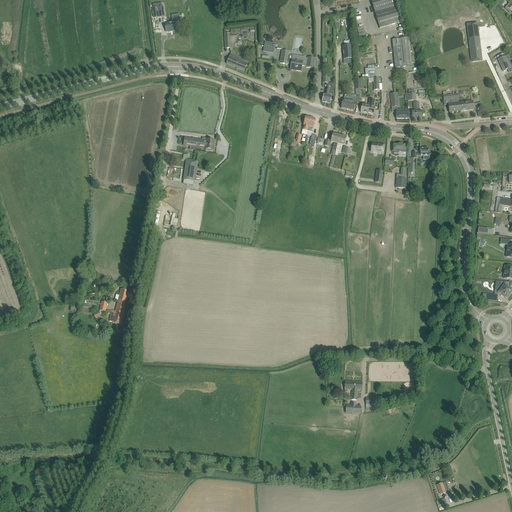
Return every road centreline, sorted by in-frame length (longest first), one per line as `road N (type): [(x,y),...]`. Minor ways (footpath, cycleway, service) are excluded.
road 1 (track): [(498,416),(475,422),(442,462),(406,472),(327,481),(106,465)]
road 2 (track): [(487,370),(429,355),(354,356),(347,215),(369,124)]
road 3 (unclassified): [(133,323),(178,68)]
road 4 (secondary): [(420,129),(330,115),(205,69)]
road 5 (track): [(81,511),(120,426),(133,323)]
road 6 (secondary): [(0,108),(147,68)]
